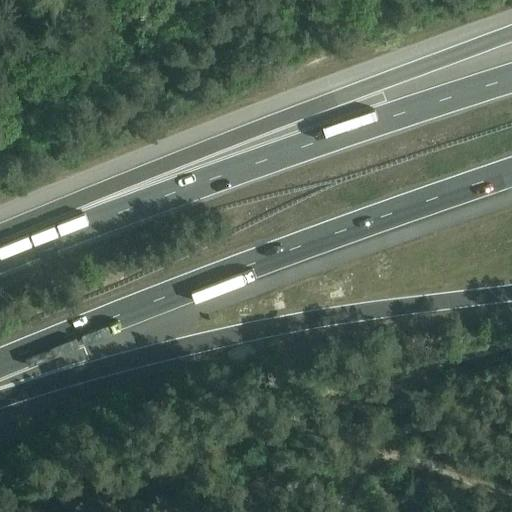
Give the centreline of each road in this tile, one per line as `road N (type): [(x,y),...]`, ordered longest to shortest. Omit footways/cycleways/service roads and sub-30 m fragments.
road 1 (motorway): [(511,32),(0,238)]
road 2 (motorway): [(0,364),(511,172)]
road 3 (motorway): [(511,78),(0,259)]
road 4 (motorway): [(0,386),(213,335),(511,291)]
road 5 (track): [(511,492),(384,456),(356,472),(337,511)]
